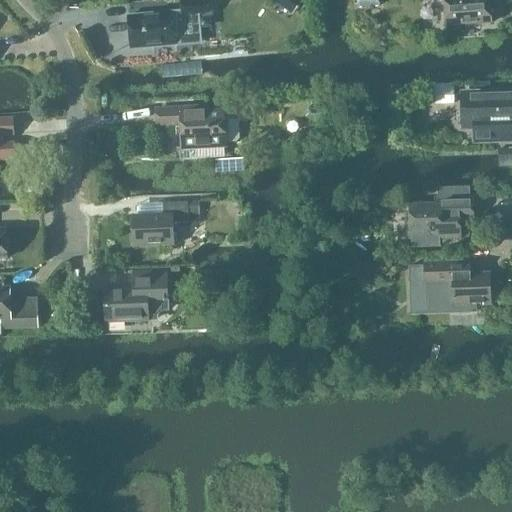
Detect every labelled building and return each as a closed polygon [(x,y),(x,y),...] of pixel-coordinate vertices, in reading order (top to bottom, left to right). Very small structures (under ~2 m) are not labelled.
[(131,49),(176,45),(202,43),(199,16),(212,15),(211,0),(202,0),(181,2),(182,13),(129,18),(131,49)] [(436,0),(437,2),(445,1),(446,27),(492,24),(490,0),(436,0)] [(162,66),(163,79),(202,75),(201,62),(162,66)] [(439,84),(431,84),(432,104),(454,104),(453,84),(439,84)] [(511,139),(511,93),(466,95),(467,125),(469,127),(474,127),(474,139),(477,141),(491,140),(493,138),(507,138),(509,140),(511,139)] [(208,108),(156,111),(157,127),(181,125),(182,149),(183,149),(184,160),(225,158),(224,147),(226,147),(226,144),(236,143),(240,139),(239,121),(236,118),(225,118),(224,112),(209,113),(208,108)] [(0,161),(16,160),(15,144),(3,145),(3,136),(15,135),(14,119),(0,119),(0,161)] [(314,124),(304,138),(313,145),(324,132),(314,124)] [(499,167),(511,167),(511,149),(499,149),(499,167)] [(215,161),(215,174),(245,172),(244,159),(215,161)] [(319,195),(308,195),(309,204),(320,203),(319,195)] [(461,239),(460,223),(474,223),(473,198),(439,199),(439,205),(410,206),(411,234),(439,234),(439,240),(461,239)] [(197,202),(188,203),(163,204),(163,216),(133,217),(134,247),(174,245),(173,224),(189,224),(189,214),(198,213),(197,202)] [(470,263),(425,264),(425,285),(426,312),(477,310),(477,305),(494,304),(494,290),(491,290),(490,275),(470,276),(470,263)] [(135,291),(105,292),(107,322),(148,321),(158,321),(158,316),(162,312),(168,312),(168,301),(167,278),(167,272),(135,273),(135,291)] [(11,299),(11,285),(0,285),(0,321),(1,321),(1,330),(39,329),(37,299),(11,299)] [(322,285),(305,286),(305,294),(322,293),(322,285)]
